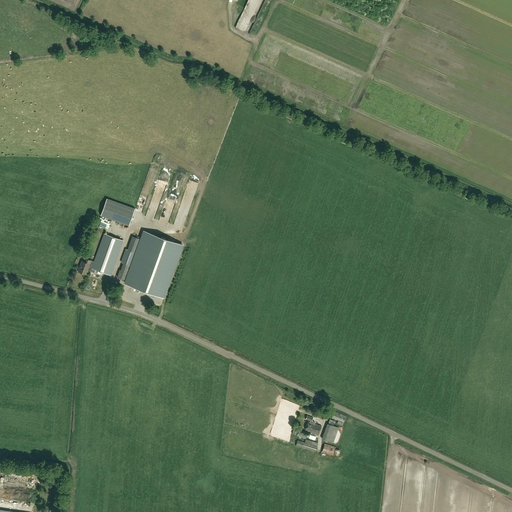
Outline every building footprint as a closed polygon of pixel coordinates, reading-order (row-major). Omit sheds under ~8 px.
[(176,201),(180,187),(172,185),(168,199),(171,199),(170,202),(173,203),(174,200),(176,201)] [(104,203),(101,213),(128,222),(133,207),(123,204),(122,210),(104,203)] [(159,295),(178,243),(149,233),(130,285),(159,295)] [(111,275),(123,240),(104,234),(94,261),(87,259),(86,262),(81,261),(78,271),(86,274),(88,267),(111,275)] [(126,280),(141,239),(132,236),(127,250),(125,249),(121,262),(123,262),(121,270),(120,270),(117,277),(126,280)] [(343,422),(346,416),(334,411),(331,417),(338,420),(337,423),(342,425),(343,422)] [(315,422),(312,421),(313,417),(307,415),(306,419),(310,421),(310,422),(308,421),(305,429),(318,435),(322,426),(314,423),(315,422)] [(333,425),(334,421),(330,419),(328,423),(327,423),(323,435),(324,435),(322,439),(333,443),(338,427),(333,425)] [(306,439),(307,434),(298,430),(296,436),(306,439)] [(318,443),(305,439),(305,442),(297,440),(295,446),(315,452),(318,443)] [(333,456),(336,446),(324,443),(322,452),(321,455),(325,457),(326,454),(333,456)]
